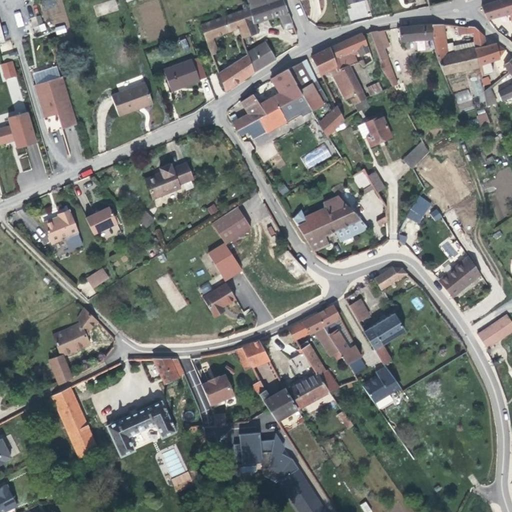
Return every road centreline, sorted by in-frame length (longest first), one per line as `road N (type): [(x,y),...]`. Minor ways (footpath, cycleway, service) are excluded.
road 1 (residential): [(0,414),(134,348),(259,330),(336,293),(344,281)]
road 2 (residential): [(0,206),(217,111)]
road 3 (residential): [(217,111),(316,263),(344,281)]
road 4 (residential): [(465,330),(498,389),(511,508)]
road 5 (track): [(0,218),(134,348)]
road 6 (residential): [(344,281),(394,254),(408,259),(465,330)]
road 7 (residential): [(462,0),(305,42)]
road 8 (unknown): [(394,254),(383,167),(363,140)]
